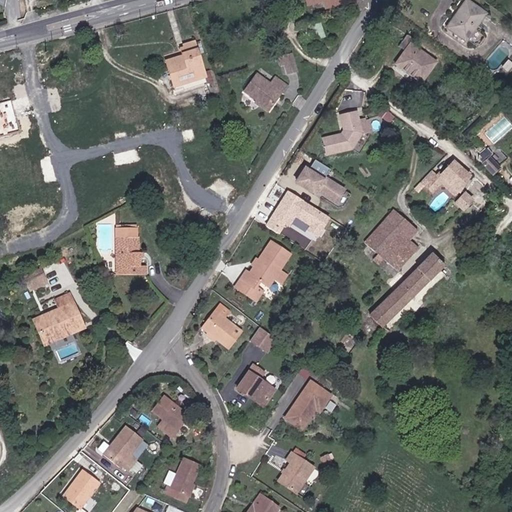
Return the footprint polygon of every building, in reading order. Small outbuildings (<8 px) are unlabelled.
[(352,0),(357,11),(364,0),(352,0)] [(485,15),(467,2),(449,30),(465,42),(485,15)] [(325,36),(320,21),(311,24),(316,38),(325,36)] [(404,53),(395,67),(421,85),(436,64),(410,46),(413,41),(406,36),(398,48),(404,53)] [(184,88),(182,82),(206,76),(196,41),(185,44),(188,55),(167,60),(175,91),(184,88)] [(291,53),(276,58),(278,67),(283,65),(286,75),(297,72),(291,53)] [(257,74),(245,93),(259,101),(272,109),(283,91),(286,92),(290,85),(276,75),(271,83),(257,74)] [(208,85),(206,76),(182,82),(184,88),(185,91),(208,85)] [(356,110),(339,113),(341,128),(339,132),(320,135),(322,152),(348,148),(359,133),(368,132),(366,121),(358,122),(356,110)] [(492,154),(486,148),(478,156),(493,171),(507,157),(498,148),(492,154)] [(305,166),(295,184),(318,197),(319,195),(338,206),(348,191),(325,177),(329,169),(315,160),(310,169),(305,166)] [(468,176),(452,162),(437,179),(430,172),(421,182),(432,192),(441,182),(447,180),(459,191),(468,176)] [(330,215),(288,190),(266,225),(280,234),(285,226),(288,228),(295,217),(320,232),(330,215)] [(464,190),(453,203),(463,211),(474,199),(464,190)] [(387,222),(413,244),(420,236),(394,214),(387,222)] [(445,226),(451,219),(445,214),(436,221),(443,228),(445,226)] [(419,249),(413,244),(387,222),(366,245),(399,272),(419,249)] [(139,254),(138,241),(137,233),(116,234),(117,242),(119,279),(148,277),(148,269),(140,269),(139,260),(139,254)] [(248,270),(242,279),(236,289),(258,302),(264,292),(255,286),(259,278),(270,285),(291,252),(272,240),(251,273),(248,270)] [(371,317),(384,329),(439,274),(445,267),(434,256),(433,254),(371,317)] [(30,292),(49,283),(42,267),(23,276),(30,292)] [(61,328),(78,320),(66,292),(63,286),(50,291),(53,298),(56,305),(31,315),(39,335),(60,325),(61,328)] [(221,308),(212,321),(206,329),(212,335),(232,351),(244,334),(228,321),(232,315),(221,308)] [(267,352),(275,337),(259,328),(250,342),(267,352)] [(270,378),(254,367),(238,390),(247,397),(249,395),(264,406),(276,390),(267,383),(270,378)] [(322,413),(332,396),(315,384),(312,382),(295,410),(288,420),(305,430),(317,410),(322,413)] [(154,410),(163,417),(158,423),(173,436),(190,416),(166,396),(154,410)] [(146,441),(130,428),(107,458),(124,470),(126,467),(131,471),(140,460),(136,456),(146,441)] [(289,464),(292,467),(279,485),(297,497),(304,486),(313,471),(293,457),(289,464)] [(186,459),(173,488),(191,496),(195,486),(192,485),(201,466),(186,459)] [(80,509),(100,485),(84,473),(65,497),(80,509)] [(186,506),(191,496),(173,488),(169,499),(186,506)] [(263,496),(252,510),(254,511),(258,511),(268,499),(263,496)] [(286,511),(268,499),(258,511),(254,511),(252,510),(250,511),(286,511)]
